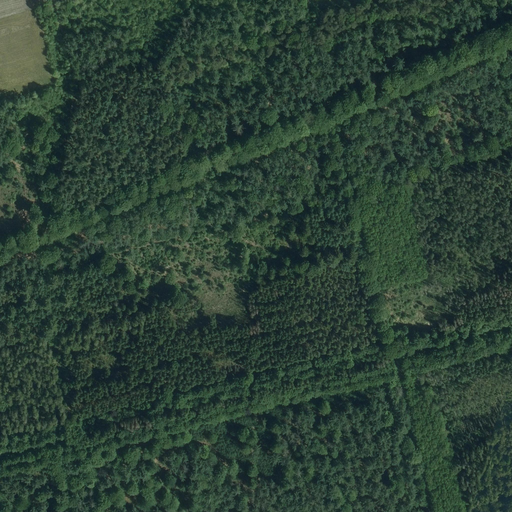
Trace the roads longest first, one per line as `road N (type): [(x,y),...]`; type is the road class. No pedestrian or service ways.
road 1 (track): [(0,244),(511,28)]
road 2 (track): [(351,196),(35,275)]
road 3 (track): [(351,196),(431,511)]
road 4 (track): [(52,1),(75,75),(35,275)]
road 5 (track): [(351,196),(511,156)]
road 6 (track): [(63,382),(92,511)]
road 7 (track): [(321,72),(351,196)]
road 8 (track): [(393,363),(511,333)]
